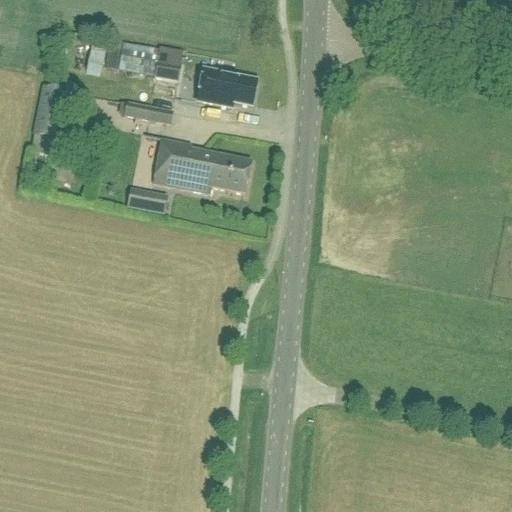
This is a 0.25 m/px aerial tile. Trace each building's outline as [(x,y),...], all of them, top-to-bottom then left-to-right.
[(85,76),(100,79),(107,47),(92,43),(85,76)] [(62,72),(71,74),(75,47),(67,46),(62,72)] [(108,46),(104,64),(103,72),(117,75),(153,82),(153,83),(177,87),(180,70),(157,66),(158,54),(122,49),(108,46)] [(256,85),(202,74),(196,107),(231,114),(232,110),(250,113),(256,85)] [(31,139),(57,144),(67,96),(41,91),(31,139)] [(126,107),(123,120),(123,121),(149,127),(151,113),(126,107)] [(208,199),(209,193),(243,199),(249,166),(189,154),(190,150),(160,145),(152,188),(208,199)]
